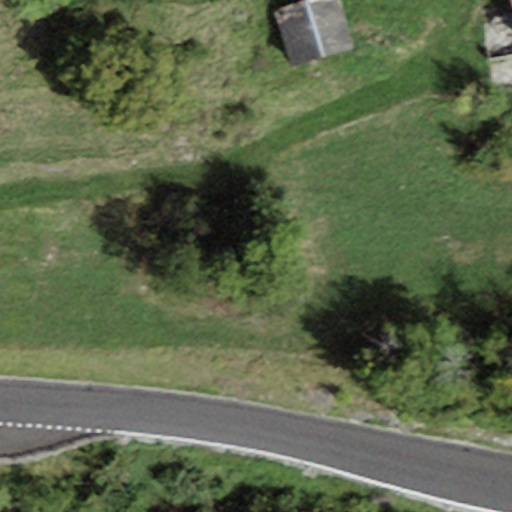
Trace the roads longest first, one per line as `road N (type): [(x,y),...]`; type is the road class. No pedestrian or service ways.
road 1 (residential): [(511,478),(210,417),(0,399)]
road 2 (track): [(0,201),(217,168),(424,86)]
